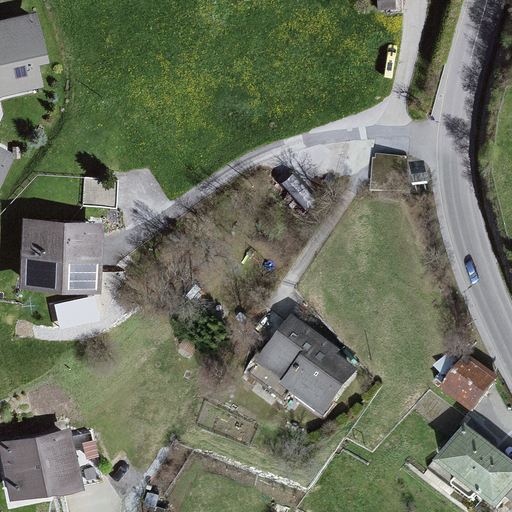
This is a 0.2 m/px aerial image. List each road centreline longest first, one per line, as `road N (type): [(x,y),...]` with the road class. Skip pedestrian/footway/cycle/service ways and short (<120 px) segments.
road 1 (tertiary): [(511,345),(468,238),(455,168),(459,106),(487,0)]
road 2 (unknown): [(352,133),(115,178)]
road 3 (unknown): [(352,133),(349,183),(279,286)]
